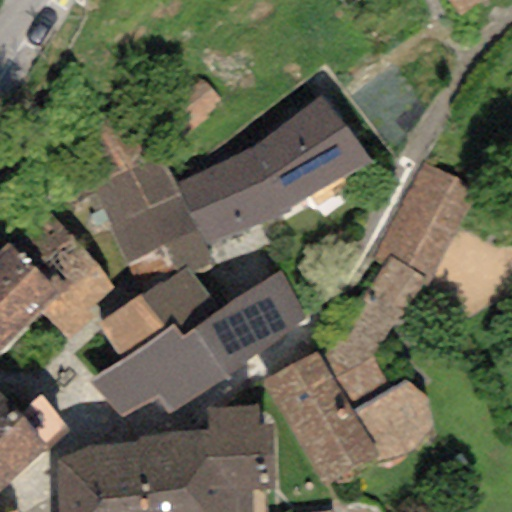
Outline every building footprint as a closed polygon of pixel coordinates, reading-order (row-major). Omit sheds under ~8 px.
[(445,0),(457,17),(483,0),(445,0)] [(252,149),(176,185),(208,249),(288,212),(370,165),(320,97),(252,149)] [(161,155),(92,188),(129,263),(160,248),(173,274),(186,268),(188,274),(213,261),(208,249),(176,185),(161,155)] [(476,193),(422,165),(373,259),(381,263),(427,287),(476,193)] [(46,212),(9,243),(45,285),(53,278),(65,292),(41,312),(67,342),(93,320),(85,310),(112,288),(46,212)] [(45,285),(9,243),(0,252),(0,350),(41,312),(65,292),(53,278),(45,285)] [(381,263),(322,360),(377,455),(379,461),(414,452),(433,427),(425,399),(405,381),(390,388),(370,357),(427,287),(381,263)] [(173,274),(98,324),(120,365),(172,328),(181,339),(219,313),(188,274),(186,268),(173,274)] [(280,273),(219,313),(181,339),(172,328),(120,365),(91,383),(123,417),(158,397),(169,415),(227,379),(306,319),(280,273)] [(316,350),(263,381),(323,486),(377,455),(322,360),(316,350)] [(0,490),(45,449),(0,397),(0,490)] [(205,407),(207,431),(211,511),(250,511),(249,491),(275,489),(271,424),(259,425),(258,404),(205,407)] [(136,436),(137,444),(141,511),(211,511),(207,431),(136,436)] [(85,447),(55,460),(57,511),(141,511),(137,444),(85,447)]
